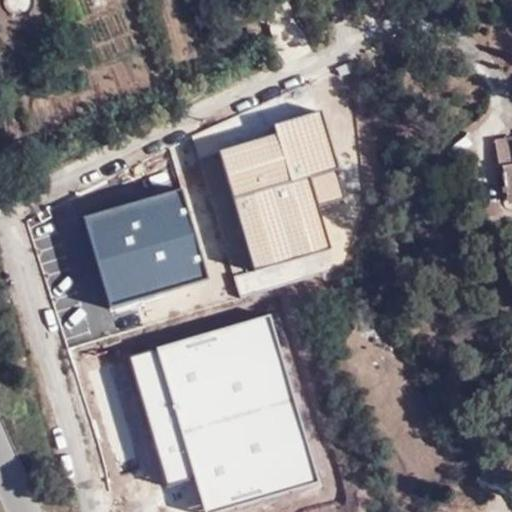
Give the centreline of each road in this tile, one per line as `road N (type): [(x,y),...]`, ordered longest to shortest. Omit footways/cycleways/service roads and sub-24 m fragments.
road 1 (residential): [(0,194),(422,0)]
road 2 (residential): [(101,511),(0,218)]
